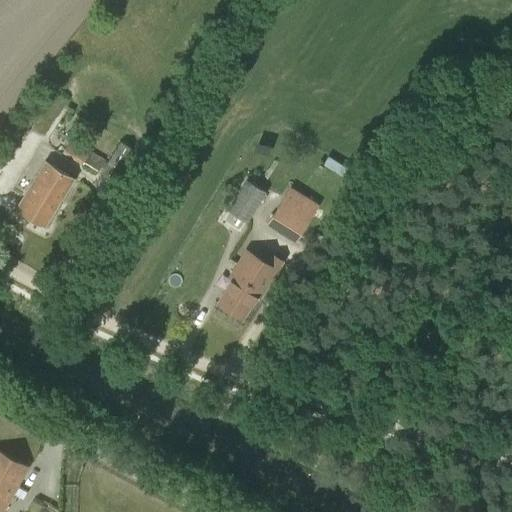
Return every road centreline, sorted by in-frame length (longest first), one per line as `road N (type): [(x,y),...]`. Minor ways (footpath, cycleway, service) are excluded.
road 1 (track): [(0,264),(331,401),(511,457)]
road 2 (unclassified): [(218,511),(0,393)]
